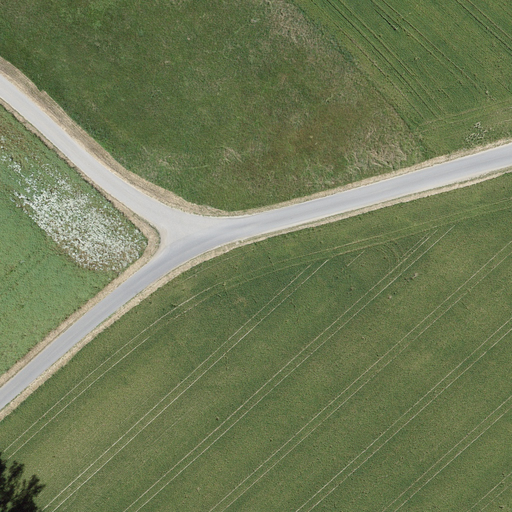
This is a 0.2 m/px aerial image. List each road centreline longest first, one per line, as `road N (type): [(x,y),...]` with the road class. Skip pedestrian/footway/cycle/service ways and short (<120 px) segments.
road 1 (track): [(0,397),(197,239),(511,154)]
road 2 (track): [(0,85),(197,239)]
